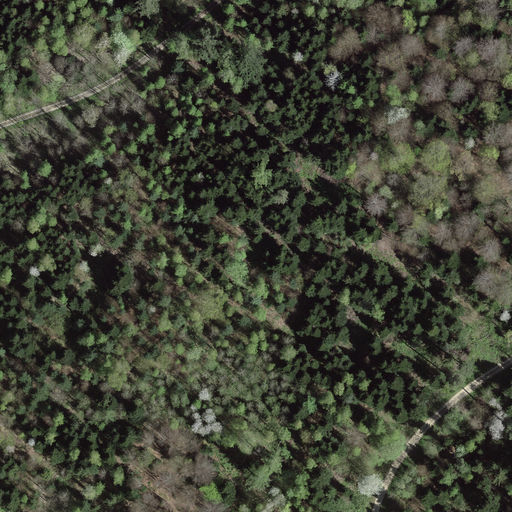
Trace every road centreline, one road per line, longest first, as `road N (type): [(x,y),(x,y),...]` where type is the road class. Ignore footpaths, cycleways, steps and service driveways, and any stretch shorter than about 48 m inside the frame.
road 1 (track): [(0,126),(121,77),(218,0)]
road 2 (track): [(375,511),(397,459),(431,419),(511,360)]
